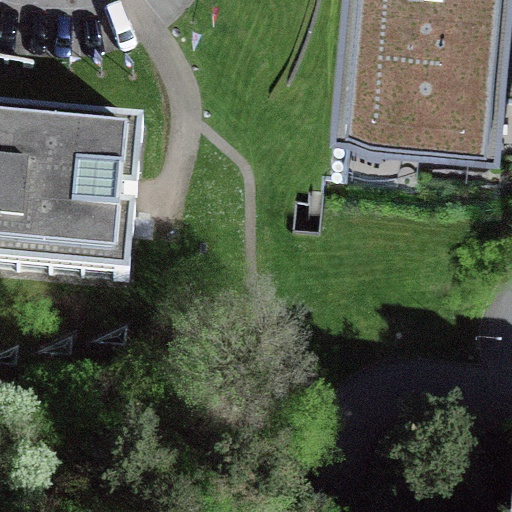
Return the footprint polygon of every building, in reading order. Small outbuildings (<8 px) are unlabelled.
[(340,0),(329,126),(499,142),(511,0),(340,0)] [(122,197),(136,198),(143,128),(0,114),(0,270),(128,283),(135,213),(120,211),(122,197)] [(125,347),(127,324),(88,343),(125,347)] [(71,357),(73,335),(33,353),(71,357)] [(0,365),(16,367),(18,345),(0,353),(0,365)] [(389,464),(384,511),(429,511),(433,468),(389,464)]
